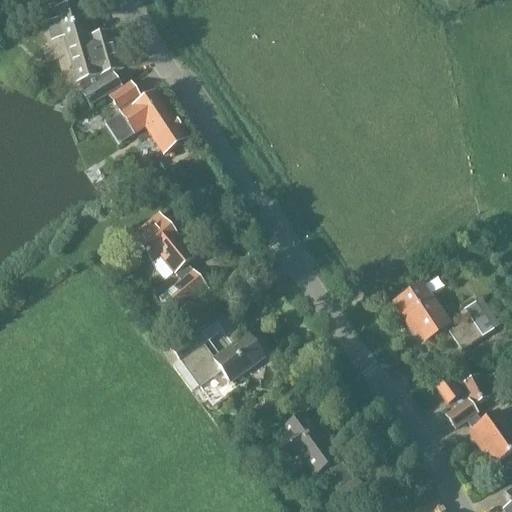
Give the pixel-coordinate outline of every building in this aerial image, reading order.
[(89,38),(79,2),(52,10),(55,20),(44,24),(50,43),(61,40),(74,85),(79,84),(82,95),(80,96),(89,109),(121,89),(112,76),(111,74),(123,70),(111,31),(89,38)] [(141,101),(129,84),(107,99),(133,138),(143,131),(162,159),(189,141),(156,91),(141,101)] [(165,224),(161,219),(148,230),(145,226),(129,239),(151,265),(158,259),(178,283),(157,301),(176,323),(210,295),(186,267),(195,259),(183,244),(187,240),(170,220),(165,224)] [(419,288),(394,305),(390,308),(404,328),(408,325),(422,346),(447,330),(419,288)] [(460,353),(494,332),(475,305),(463,312),(469,321),(447,335),(460,353)] [(194,335),(170,352),(178,363),(171,368),(190,393),(196,388),(197,389),(220,373),(229,386),(265,360),(247,334),(212,360),(194,335)] [(490,398),(478,376),(460,385),(471,408),(490,398)] [(462,396),(450,380),(433,392),(445,408),(462,396)] [(481,423),(466,401),(443,418),(454,433),(466,424),(471,431),(465,434),(481,455),(485,452),(495,466),(511,453),(511,430),(498,411),(481,423)] [(312,477),(324,469),(335,461),(302,416),(280,432),(283,437),(267,449),(281,469),(298,457),(312,477)] [(337,460),(335,461),(324,469),(341,491),(353,482),(337,460)] [(355,481),(353,482),(341,491),(318,508),(321,511),(345,511),(367,496),(355,481)] [(511,511),(511,489),(503,495),(510,506),(500,511),(511,511)]
